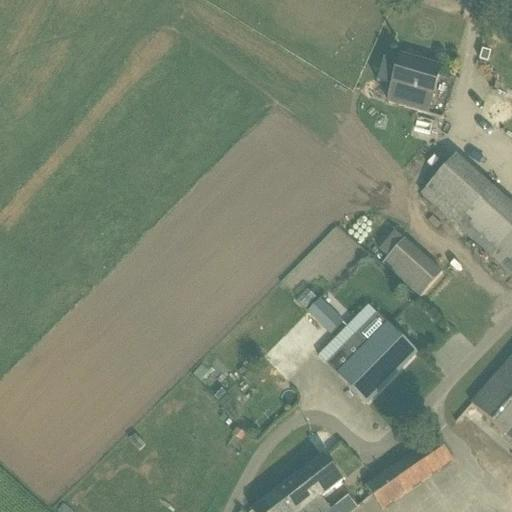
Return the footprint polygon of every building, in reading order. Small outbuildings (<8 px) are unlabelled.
[(389,105),(428,116),(441,69),(402,58),(389,105)] [(421,195),(504,268),(511,275),(511,207),(455,157),(421,195)] [(404,241),(383,265),(421,299),(443,275),(404,241)] [(343,326),(319,302),(308,314),(331,337),(343,326)] [(367,349),(339,378),(367,406),(418,355),(389,327),(378,315),(356,337),(367,349)] [(263,358),(256,350),(248,358),(256,365),(263,358)] [(511,440),(511,359),(472,406),(511,440)] [(382,511),(452,462),(437,439),(366,488),(382,511)] [(343,482),(323,457),(276,494),(290,511),(331,511),(322,499),(343,482)] [(290,511),(276,494),(252,511),(290,511)]
